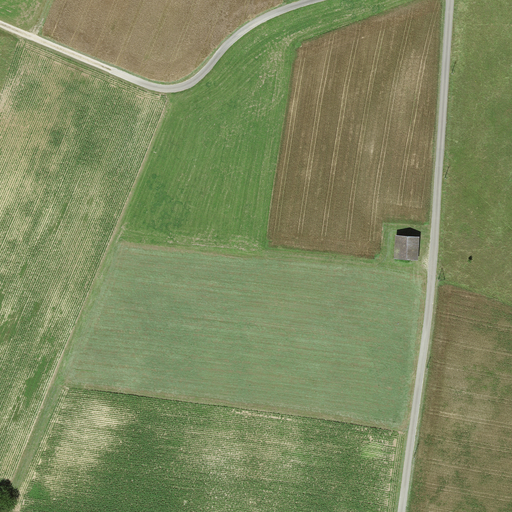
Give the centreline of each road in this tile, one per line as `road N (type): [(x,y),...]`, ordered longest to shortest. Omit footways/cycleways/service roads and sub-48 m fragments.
road 1 (unclassified): [(402,511),(435,245),(449,0)]
road 2 (track): [(0,24),(110,71),(177,89),(234,35),(314,0)]
